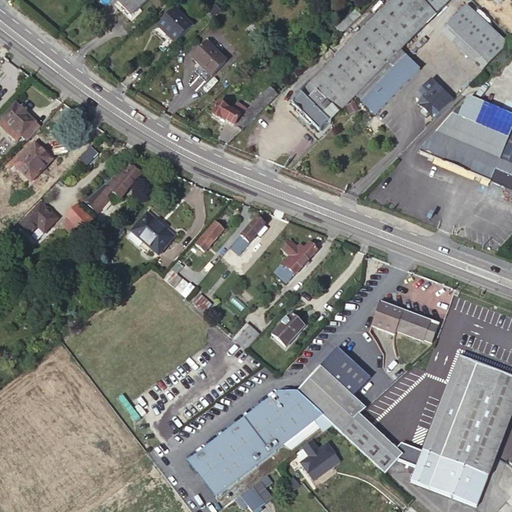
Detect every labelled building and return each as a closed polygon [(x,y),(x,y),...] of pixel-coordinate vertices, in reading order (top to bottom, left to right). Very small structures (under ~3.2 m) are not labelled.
[(146,0),(115,0),(130,15),(146,0)] [(354,96),(359,102),(360,101),(405,56),(399,51),(427,24),(430,27),(436,21),(433,17),(450,0),(392,0),(344,49),(342,47),(332,56),(334,58),(299,93),(327,122),(354,96)] [(216,13),(221,8),(216,3),(211,7),(216,13)] [(481,71),(507,46),(466,6),(440,32),(481,71)] [(190,26),(175,9),(157,26),(166,37),(156,47),(161,52),(172,42),(172,43),(190,26)] [(354,12),(336,29),(340,33),(358,16),(354,12)] [(203,43),(204,44),(211,50),(214,47),(206,39),(203,43)] [(211,50),(204,44),(191,59),(210,78),(224,63),(211,50)] [(405,56),(360,101),(374,114),(419,70),(405,56)] [(420,90),(442,111),(450,103),(429,82),(420,90)] [(219,121),(239,132),(276,97),(269,89),(246,111),(235,103),(230,111),(216,103),(209,117),(218,122),(219,121)] [(428,117),(432,121),(442,111),(420,90),(417,94),(422,99),(419,102),(416,105),(422,111),(428,117)] [(317,131),(327,122),(299,93),(290,103),(300,113),(298,115),(305,123),(308,121),(317,131)] [(422,99),(417,94),(414,97),(419,102),(422,99)] [(511,116),(468,98),(419,148),(419,154),(511,193),(511,116)] [(27,141),(39,128),(25,115),(25,111),(22,108),(18,108),(14,104),(1,117),(3,119),(1,121),(4,124),(7,122),(27,141)] [(427,119),(428,117),(422,111),(419,114),(419,115),(424,120),(427,119)] [(32,145),(12,166),(30,182),(50,161),(37,147),(35,149),(32,145)] [(96,192),(84,202),(86,204),(85,206),(93,213),(106,198),(109,200),(112,204),(116,199),(118,200),(138,177),(127,167),(96,192)] [(106,198),(93,213),(96,215),(109,200),(106,198)] [(56,220),(39,203),(18,224),(28,234),(36,226),(43,233),(56,220)] [(65,217),(77,232),(91,221),(78,207),(65,217)] [(172,238),(146,215),(130,233),(157,256),(172,238)] [(263,226),(255,219),(230,248),(238,255),(255,235),(259,238),(267,230),(262,226),(263,226)] [(222,231),(214,223),(194,245),(203,252),(222,231)] [(306,261),(315,252),(307,244),(302,249),(298,245),(295,248),(288,242),(281,250),(288,256),(279,266),(281,268),(275,274),(286,284),(302,266),(304,267),(308,263),(306,261)] [(44,259),(24,275),(31,285),(51,269),(44,259)] [(173,277),(181,267),(177,264),(169,273),(173,277)] [(31,285),(24,275),(18,279),(26,289),(31,285)] [(63,302),(53,288),(42,296),(42,297),(37,300),(38,301),(35,304),(44,316),(47,313),(48,314),(63,302)] [(209,304),(199,295),(192,302),(203,312),(209,304)] [(429,322),(378,304),(369,327),(393,336),(395,332),(423,342),(423,341),(430,344),(436,327),(429,324),(429,322)] [(303,327),(290,314),(270,335),(284,348),(303,327)] [(232,339),(244,351),(258,336),(245,324),(232,339)] [(329,356),(296,394),(332,426),(342,436),(355,421),(359,417),(365,410),(352,398),(369,379),(341,355),(329,356)] [(474,507),(511,408),(511,379),(456,358),(419,452),(414,468),(408,482),(474,507)] [(214,500),(322,418),(296,394),(277,396),(186,465),(214,500)] [(359,417),(355,421),(393,456),(395,450),(359,417)] [(393,456),(355,421),(342,436),(386,477),(400,463),(414,468),(419,452),(399,442),(395,450),(393,456)] [(317,450),(312,444),(294,456),(307,474),(333,455),(326,445),(317,450)] [(333,455),(307,474),(312,481),(338,462),(333,455)] [(250,489),(239,497),(239,498),(245,506),(249,511),(250,511),(261,504),(250,489)] [(239,498),(233,502),(239,511),(245,506),(239,498)]
